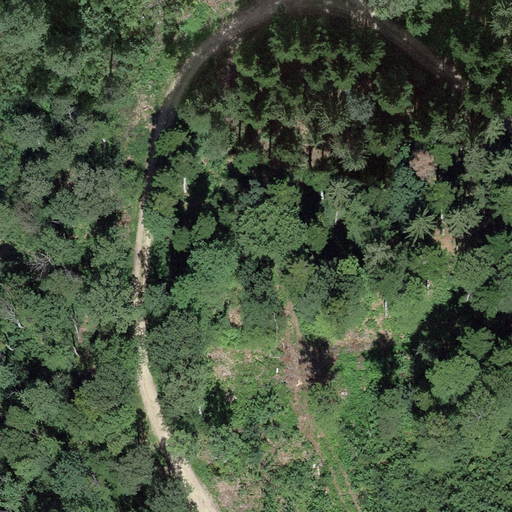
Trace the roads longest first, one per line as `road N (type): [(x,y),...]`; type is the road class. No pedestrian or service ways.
road 1 (track): [(259,0),(194,68),(163,127),(143,224),(140,383),(161,446),(202,511)]
road 2 (track): [(511,115),(344,0)]
